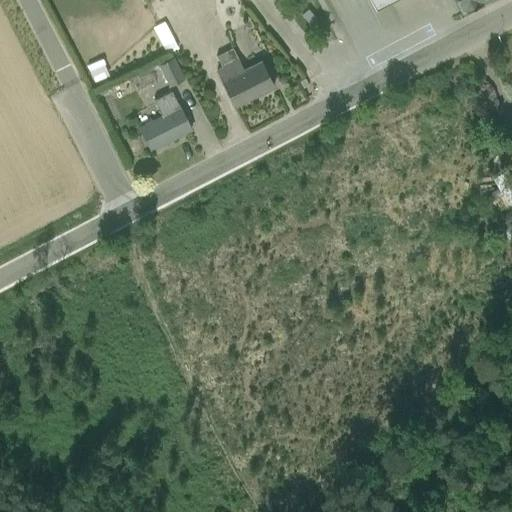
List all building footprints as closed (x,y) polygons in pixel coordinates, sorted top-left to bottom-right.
[(370,0),(375,10),(393,0),(370,0)] [(482,2),(485,0),(457,0),(464,11),(465,11),(482,2)] [(167,21),(155,25),(164,51),(176,46),(167,21)] [(216,69),(235,106),(274,87),(261,61),(244,70),(232,48),(216,56),(222,67),(216,69)] [(170,87),(184,79),(173,58),(159,65),(170,87)] [(151,150),(191,129),(171,91),(154,100),(161,115),(139,127),(151,150)] [(511,202),(511,181),(499,190),(509,205),(511,202)]
